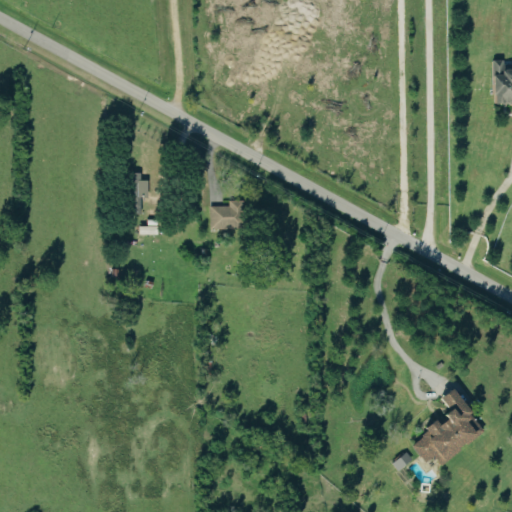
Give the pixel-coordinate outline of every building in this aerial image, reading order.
[(511,63),(501,64),(501,60),(489,60),(489,103),(511,103),(511,63)] [(146,180),(139,180),(139,173),(128,173),(129,213),(140,213),(140,198),(146,198),(146,180)] [(240,200),(227,201),(227,206),(209,206),(209,229),(240,228),(240,200)] [(435,463),(480,431),(449,388),(428,403),(438,416),(420,429),(423,434),(409,444),(422,463),(431,456),(435,463)] [(390,463),(396,471),(410,460),(404,452),(390,463)]
